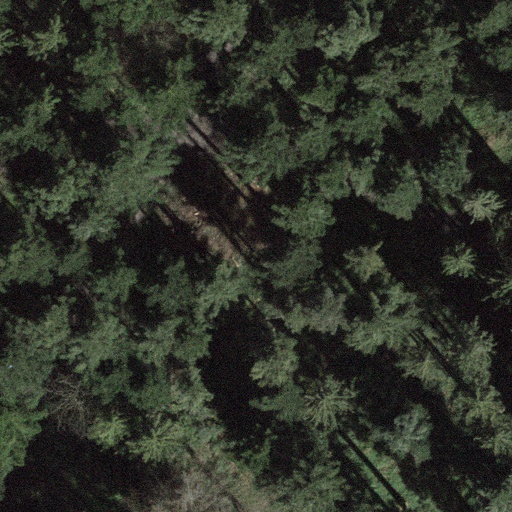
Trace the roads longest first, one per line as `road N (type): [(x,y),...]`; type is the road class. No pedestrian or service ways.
road 1 (track): [(511,298),(139,178),(0,123)]
road 2 (track): [(243,0),(0,414)]
